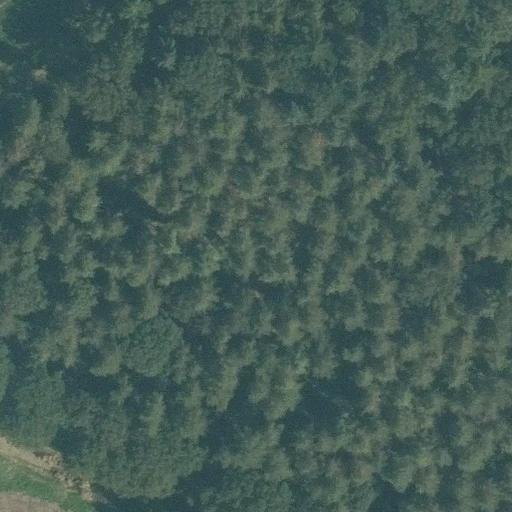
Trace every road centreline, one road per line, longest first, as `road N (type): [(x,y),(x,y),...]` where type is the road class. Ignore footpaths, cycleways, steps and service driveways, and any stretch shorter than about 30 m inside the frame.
road 1 (track): [(0,373),(292,511)]
road 2 (unclassified): [(162,0),(0,101)]
